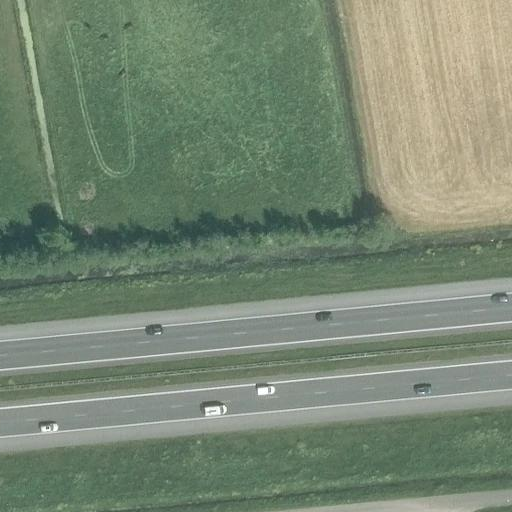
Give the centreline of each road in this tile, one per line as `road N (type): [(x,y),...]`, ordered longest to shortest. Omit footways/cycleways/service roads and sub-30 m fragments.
road 1 (motorway): [(0,425),(511,377)]
road 2 (motorway): [(511,309),(0,357)]
road 3 (unclassified): [(359,511),(511,497)]
